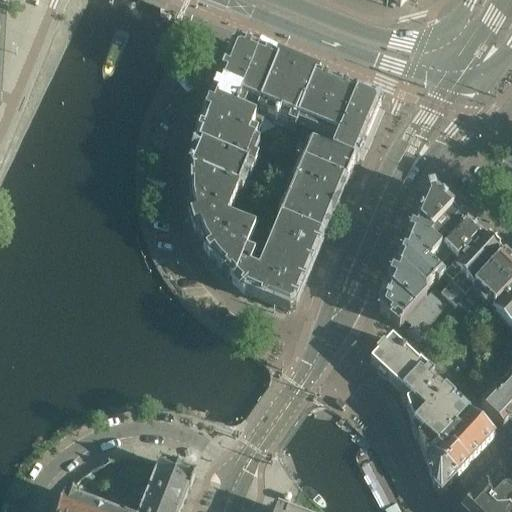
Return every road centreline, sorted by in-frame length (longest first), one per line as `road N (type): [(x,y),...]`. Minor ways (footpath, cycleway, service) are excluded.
road 1 (residential): [(318,352),(213,283),(193,257),(176,209),(177,156),(234,4)]
road 2 (unclassified): [(318,352),(345,326),(418,172),(503,62)]
road 3 (tertiary): [(234,4),(444,81),(478,80),(503,62)]
road 4 (residential): [(28,511),(59,462),(117,432),(175,433),(241,472)]
road 5 (tertiary): [(471,0),(448,30),(423,41),(374,36),(281,0)]
road 6 (residential): [(318,352),(381,412),(410,484),(433,511)]
road 7 (unclassified): [(241,472),(318,352)]
